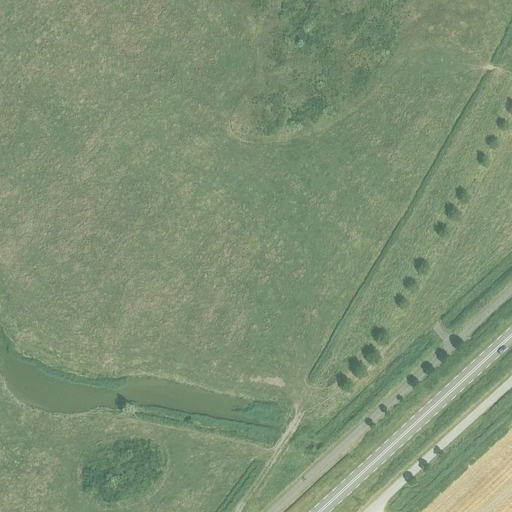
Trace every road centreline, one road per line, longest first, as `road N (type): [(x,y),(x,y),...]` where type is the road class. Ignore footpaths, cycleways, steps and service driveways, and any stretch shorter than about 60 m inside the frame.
road 1 (track): [(237,511),(511,29)]
road 2 (secondary): [(325,511),(511,339)]
road 3 (unclassified): [(273,511),(454,344)]
road 4 (unclassified): [(368,511),(511,380)]
